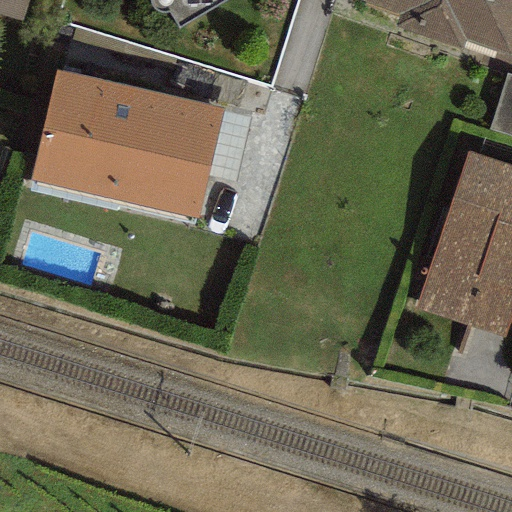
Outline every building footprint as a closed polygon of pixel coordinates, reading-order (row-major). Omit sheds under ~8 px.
[(26,0),(0,0),(0,15),(20,22),(26,0)] [(147,0),(148,3),(149,7),(152,10),(155,12),(159,13),(163,13),(166,12),(176,28),(224,0),(147,0)] [(511,46),(511,0),(354,0),(354,3),(396,17),(393,27),(459,50),(463,39),(509,55),(511,46)] [(196,220),(221,109),(54,71),(28,182),(196,220)] [(511,75),(505,73),(486,128),(511,137),(511,75)] [(511,315),(511,167),(464,152),(413,309),(505,339),(511,315)]
